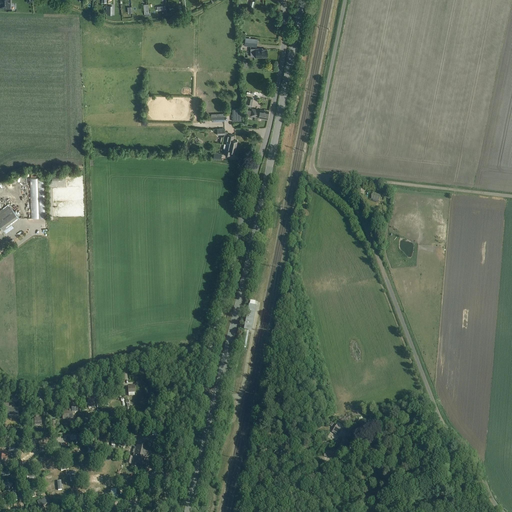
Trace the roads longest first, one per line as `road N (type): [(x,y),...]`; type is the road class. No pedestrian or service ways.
road 1 (secondary): [(217,393),(302,0)]
road 2 (unclassified): [(201,387),(273,106),(284,0)]
road 3 (unclassified): [(502,511),(434,406),(369,233),(353,205),(319,176)]
road 4 (unclassified): [(511,196),(319,176)]
road 5 (track): [(223,0),(167,22),(115,26),(50,0)]
road 6 (unclassified): [(319,176),(311,165),(345,0)]
road 7 (unclassified): [(172,511),(201,387)]
road 8 (secondary): [(188,511),(217,393)]
